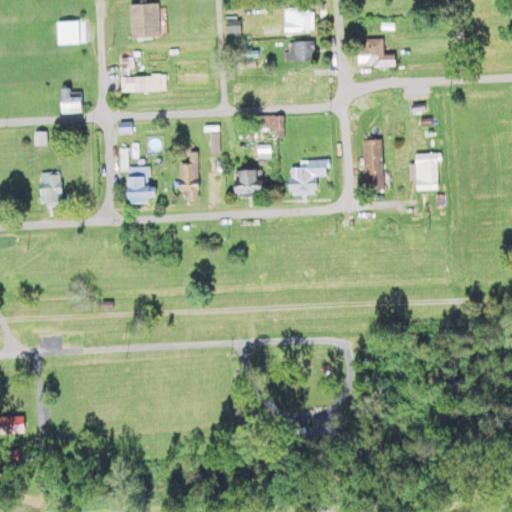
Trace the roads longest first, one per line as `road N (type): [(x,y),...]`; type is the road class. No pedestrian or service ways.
road 1 (residential): [(0,121),(344,104),(371,86),(511,77)]
road 2 (residential): [(109,221),(338,210)]
road 3 (residential): [(103,0),(109,221)]
